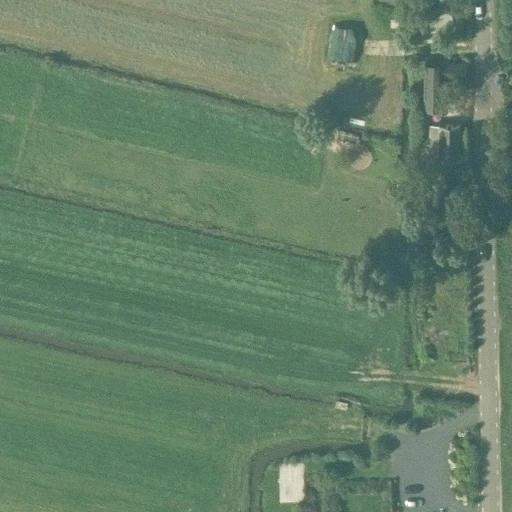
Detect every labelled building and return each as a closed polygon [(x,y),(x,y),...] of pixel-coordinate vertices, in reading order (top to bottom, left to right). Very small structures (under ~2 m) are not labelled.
[(423,8),(425,36),(426,36),(427,42),(440,41),(439,35),(452,34),(450,7),(423,8)] [(424,107),(442,107),(442,77),(455,77),(455,63),(424,62),(424,107)] [(429,125),(429,147),(427,151),(427,157),(429,159),(427,162),(427,172),(429,175),(437,175),(440,173),(440,162),(437,159),(440,157),(459,157),(459,125),(429,125)] [(465,471),(464,459),(450,460),(451,472),(465,471)] [(301,488),(303,465),(283,464),(282,487),(301,488)] [(367,499),(367,511),(393,511),(393,498),(367,499)]
